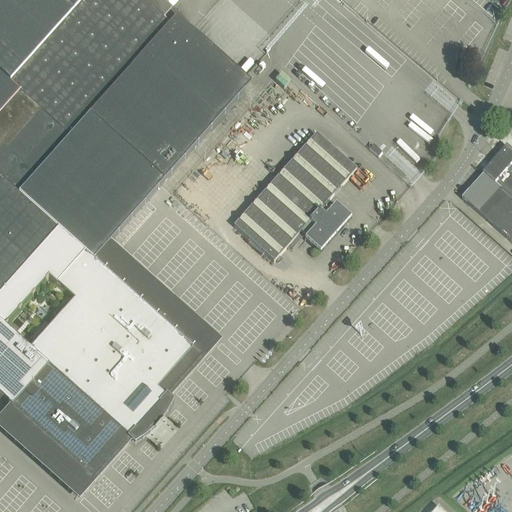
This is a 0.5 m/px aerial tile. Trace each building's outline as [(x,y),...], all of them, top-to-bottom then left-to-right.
[(0,0),(0,398),(12,409),(13,410),(0,423),(0,426),(79,498),(93,482),(130,441),(134,445),(140,441),(145,438),(149,434),(154,429),(158,425),(162,420),(165,415),(168,409),(171,404),(166,400),(216,344),(171,304),(107,247),(244,93),(171,23),(169,26),(163,20),(165,18),(146,0),(0,0)] [(241,69),(236,73),(241,78),(255,64),(246,56),(254,48),(250,44),(233,61),(241,69)] [(320,255),(334,240),(351,221),(335,207),(330,213),(324,207),(356,171),(316,136),(234,228),(274,264),(300,234),(306,239),(305,241),(320,255)] [(373,146),(369,150),(378,159),(382,154),(373,146)] [(495,185),(511,200),(511,151),(507,147),(483,175),(495,185)] [(511,200),(495,185),(483,175),(482,175),(484,176),(463,200),(511,244),(511,243),(511,200)]
